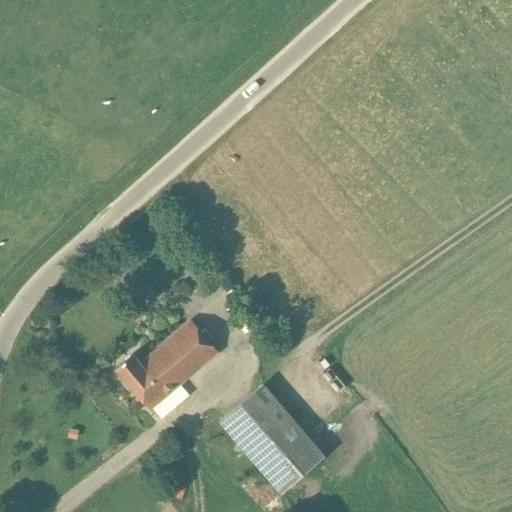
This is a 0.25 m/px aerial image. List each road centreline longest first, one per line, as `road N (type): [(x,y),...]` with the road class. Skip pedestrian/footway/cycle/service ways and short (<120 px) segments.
road 1 (tertiary): [(0,344),(46,276),(358,0)]
road 2 (track): [(511,200),(316,341),(302,365),(300,399)]
